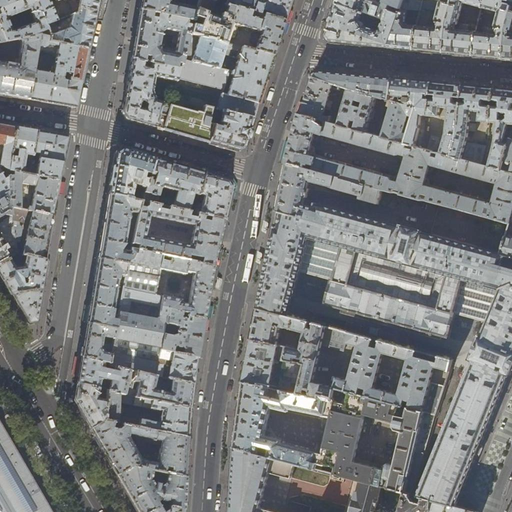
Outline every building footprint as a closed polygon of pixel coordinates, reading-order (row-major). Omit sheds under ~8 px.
[(39,36),(49,38),(45,25),(34,0),(0,0),(0,28),(5,42),(19,39),(39,36)] [(34,0),(45,25),(52,23),(56,21),(48,2),(53,0),(55,0),(55,1),(59,1),(62,0),(61,0),(34,0)] [(98,0),(75,0),(79,9),(95,12),(98,0)] [(140,0),(139,10),(157,14),(158,14),(159,9),(164,10),(163,15),(186,20),(193,22),(193,19),(196,9),(177,5),(170,4),(171,0),(140,0)] [(224,5),(213,2),(205,0),(198,0),(197,7),(196,9),(193,19),(203,22),(201,28),(195,27),(196,24),(192,23),(191,26),(189,35),(225,44),(231,27),(238,29),(239,27),(261,33),(260,35),(254,34),(251,43),(257,44),(254,52),(272,57),(273,53),(284,22),(224,5)] [(205,0),(213,2),(214,0),(225,0),(224,5),(284,22),(291,0),(205,0)] [(421,8),(423,0),(404,0),(401,10),(389,45),(343,29),(342,34),(328,30),(326,34),(326,36),(327,37),(329,41),(331,42),(409,50),(414,50),(416,26),(407,25),(405,22),(407,9),(420,10),(421,8)] [(401,10),(404,0),(338,0),(337,4),(363,13),(384,19),(385,20),(391,5),(401,10)] [(452,0),(423,0),(421,8),(438,11),(435,21),(436,23),(437,23),(437,28),(434,28),(433,22),(427,21),(424,27),(416,26),(414,50),(418,51),(443,53),(447,20),(452,0)] [(452,0),(447,20),(443,53),(469,56),(473,56),(475,32),(467,31),(467,25),(461,24),(458,30),(455,30),(455,24),(457,25),(463,3),(482,8),(483,0),(452,0)] [(505,31),(511,4),(511,1),(506,0),(483,0),(482,8),(498,12),(494,27),(495,29),(497,29),(496,34),(493,34),(493,32),(491,28),(485,27),(484,33),(475,32),(473,56),(477,57),(502,59),(505,31)] [(360,22),(363,13),(337,4),(332,19),(328,30),(342,34),(343,29),(389,45),(401,10),(391,5),(385,20),(384,19),(380,29),(376,32),(373,30),(368,28),(368,29),(364,27),(365,25),(364,25),(365,24),(360,22)] [(511,4),(505,31),(502,59),(511,60),(511,4)] [(95,12),(79,9),(78,13),(75,14),(71,15),(69,29),(56,34),(52,23),(45,25),(49,38),(49,42),(61,45),(62,40),(67,41),(68,43),(69,43),(69,46),(87,50),(91,32),(95,12)] [(159,17),(156,17),(157,14),(139,10),(134,40),(131,59),(174,68),(176,63),(182,64),(182,61),(189,35),(191,26),(185,25),(186,20),(163,15),(160,14),(159,17)] [(254,52),(225,44),(189,35),(182,61),(218,69),(221,59),(224,60),(225,56),(222,55),(224,48),(229,56),(238,59),(233,73),(231,72),(230,75),(232,76),(226,96),(256,104),(266,76),(272,57),(254,52)] [(36,51),(39,36),(19,39),(20,43),(17,65),(0,62),(0,94),(28,100),(33,72),(36,51)] [(49,38),(39,36),(36,51),(56,55),(52,75),(33,72),(28,100),(47,103),(75,108),(77,97),(84,65),(87,50),(69,46),(61,45),(49,42),(49,38)] [(180,70),(174,68),(131,59),(125,91),(122,114),(126,120),(140,124),(162,130),(170,105),(155,101),(152,93),(154,82),(175,87),(180,70)] [(218,69),(182,61),(182,64),(180,70),(175,87),(174,91),(206,100),(204,107),(205,108),(216,111),(252,119),(255,106),(256,104),(226,96),(221,95),(217,110),(205,107),(210,87),(222,91),(228,72),(218,69)] [(312,75),(312,76),(341,85),(349,87),(378,95),(391,99),(392,78),(357,75),(319,71),(316,73),(312,75)] [(341,85),(312,76),(311,78),(312,78),(308,92),(304,103),(303,102),(299,114),(330,123),(332,116),(331,116),(331,117),(324,115),(326,109),(331,110),(333,103),(332,101),(329,100),(332,88),(340,90),(341,85)] [(411,80),(392,78),(391,99),(416,107),(407,144),(408,144),(415,146),(416,146),(420,128),(422,115),(428,115),(431,82),(411,80)] [(447,84),(431,82),(428,115),(440,117),(441,107),(449,108),(448,108),(449,109),(446,134),(445,140),(432,137),(430,144),(424,142),(422,148),(452,156),(458,136),(462,85),(447,84)] [(478,87),(462,85),(458,136),(452,156),(482,165),(487,146),(467,143),(469,136),(470,120),(490,122),(494,88),(478,87)] [(356,120),(359,120),(356,130),(368,133),(378,95),(349,87),(338,125),(351,128),(353,119),(356,120)] [(511,90),(508,90),(494,88),(490,122),(497,122),(495,136),(489,166),(502,170),(508,144),(503,143),(508,124),(511,124),(511,90)] [(174,91),(170,105),(162,130),(179,135),(207,143),(216,111),(205,108),(204,107),(206,100),(174,91)] [(385,131),(383,137),(407,144),(416,107),(391,99),(387,115),(390,116),(386,131),(385,131)] [(236,151),(243,148),(248,131),(252,119),(216,111),(207,143),(236,151)] [(338,125),(330,123),(299,114),(294,132),(293,135),(293,137),(286,163),(384,189),(394,192),(395,187),(399,189),(402,189),(403,189),(402,194),(419,198),(510,222),(511,213),(511,238),(506,237),(501,254),(505,255),(511,257),(511,256),(511,131),(508,144),(502,170),(489,166),(482,165),(452,156),(422,148),(416,146),(415,146),(414,150),(413,150),(412,149),(410,148),(409,148),(407,148),(408,144),(383,137),(368,133),(356,130),(351,128),(338,125)] [(0,125),(0,144),(3,145),(0,161),(0,165),(7,171),(8,171),(11,157),(12,150),(16,128),(0,125)] [(25,130),(16,128),(12,150),(16,150),(17,152),(16,153),(16,154),(16,155),(17,156),(15,158),(11,157),(8,171),(22,174),(25,155),(33,157),(37,132),(25,130)] [(49,134),(37,132),(33,157),(32,161),(39,162),(39,159),(63,164),(65,151),(68,137),(49,134)] [(149,174),(154,159),(139,155),(121,149),(115,154),(110,186),(108,195),(141,202),(148,179),(143,178),(144,173),(149,174)] [(39,162),(32,161),(29,175),(59,181),(62,166),(63,164),(39,159),(39,162)] [(183,167),(154,159),(149,174),(148,179),(141,202),(148,204),(156,205),(160,189),(163,188),(175,192),(171,209),(190,213),(194,214),(194,211),(189,210),(193,194),(199,195),(199,194),(204,173),(183,167)] [(379,204),(384,189),(286,163),(281,191),(277,212),(282,213),(302,218),(305,205),(304,204),(306,197),(307,198),(310,188),(308,188),(310,181),(360,195),(360,196),(359,199),(379,204)] [(7,193),(10,193),(10,195),(7,195),(7,208),(9,207),(54,217),(57,196),(60,182),(59,181),(29,175),(22,174),(8,171),(7,171),(7,192),(7,193)] [(230,178),(206,171),(205,173),(219,177),(228,180),(232,187),(230,198),(232,199),(235,187),(230,178)] [(205,173),(204,173),(199,194),(201,194),(203,197),(200,198),(199,204),(197,203),(194,211),(194,214),(196,214),(204,216),(210,217),(224,221),(229,200),(230,198),(232,187),(228,180),(219,177),(205,173)] [(394,192),(384,189),(379,204),(395,209),(399,193),(394,192)] [(7,193),(7,192),(0,195),(0,222),(11,217),(9,207),(7,208),(7,195),(7,193)] [(141,202),(108,195),(103,226),(97,259),(127,264),(130,250),(122,248),(124,244),(129,218),(127,212),(138,214),(140,207),(141,202)] [(511,268),(502,266),(505,255),(501,254),(506,237),(510,222),(419,198),(414,214),(499,237),(495,252),(421,232),(422,231),(402,226),(401,227),(317,204),(317,203),(314,202),(314,204),(315,204),(314,207),(305,205),(302,218),(282,213),(281,219),(280,226),(274,224),(260,297),(258,308),(288,316),(291,305),(299,272),(332,280),(325,305),(448,338),(455,313),(487,322),(481,338),(479,338),(472,355),(471,359),(472,360),(418,496),(424,497),(456,506),(462,491),(479,450),(509,374),(511,375),(511,371),(511,268)] [(189,256),(201,258),(200,264),(214,267),(219,244),(224,221),(210,217),(209,222),(203,221),(204,216),(196,214),(195,219),(189,218),(190,213),(171,209),(168,208),(168,212),(159,210),(159,206),(156,205),(148,204),(147,209),(140,207),(138,214),(134,234),(132,239),(131,244),(140,246),(139,251),(145,252),(146,247),(151,249),(150,253),(188,260),(189,256)] [(9,207),(11,217),(11,221),(29,224),(22,255),(26,256),(23,267),(14,269),(8,259),(0,263),(0,276),(2,280),(11,295),(12,295),(17,303),(28,323),(36,322),(41,294),(50,241),(54,217),(9,207)] [(12,223),(11,221),(11,217),(0,222),(0,263),(8,259),(17,254),(15,243),(12,223)] [(18,224),(12,223),(15,243),(19,242),(22,226),(21,225),(19,226),(18,224)] [(174,311),(187,313),(187,315),(204,318),(209,293),(214,267),(200,264),(196,264),(196,262),(188,260),(150,253),(145,252),(139,251),(130,249),(130,250),(127,264),(125,276),(120,301),(119,305),(118,316),(115,329),(114,339),(113,344),(110,363),(109,366),(136,372),(156,376),(160,350),(164,330),(165,324),(168,309),(174,311)] [(127,264),(97,259),(92,291),(86,323),(115,329),(118,316),(112,316),(119,275),(125,276),(127,264)] [(380,341),(379,347),(373,346),(375,339),(288,316),(258,308),(255,323),(251,340),(272,344),(278,345),(281,327),(283,327),(304,333),(300,349),(288,347),(285,360),(305,364),(299,394),(319,398),(320,394),(333,397),(333,396),(334,394),(335,388),(341,390),(349,392),(403,406),(405,400),(411,402),(409,408),(436,415),(445,386),(431,383),(435,367),(449,371),(453,360),(439,357),(438,362),(416,356),(418,351),(380,341)] [(168,309),(165,324),(173,326),(177,328),(176,335),(172,336),(173,334),(170,334),(170,336),(166,335),(167,331),(164,330),(160,350),(173,352),(173,349),(175,347),(178,348),(181,347),(183,350),(182,355),(197,358),(201,339),(204,318),(187,315),(187,313),(174,311),(168,309)] [(115,329),(86,323),(84,339),(81,357),(110,363),(113,344),(110,343),(100,342),(101,337),(114,339),(115,329)] [(251,340),(248,359),(243,382),(271,387),(279,389),(282,390),(299,394),(305,364),(285,360),(288,347),(278,345),(272,344),(251,340)] [(173,352),(160,350),(156,376),(171,380),(193,384),(196,368),(197,358),(182,355),(173,352)] [(110,363),(81,357),(77,380),(76,384),(98,389),(100,378),(111,381),(108,391),(130,396),(133,382),(136,372),(109,366),(110,363)] [(156,376),(136,372),(133,382),(138,383),(135,397),(189,408),(190,405),(193,384),(171,380),(169,395),(167,392),(157,390),(153,392),(156,376)] [(332,473),(340,475),(345,476),(353,478),(384,486),(392,489),(400,491),(406,493),(412,494),(413,494),(436,415),(409,408),(403,406),(349,392),(346,403),(336,401),(333,396),(333,397),(320,394),(319,398),(299,394),(282,390),(280,398),(269,396),(271,387),(243,382),(239,415),(234,447),(332,473)] [(69,402),(76,413),(80,411),(73,400),(74,394),(76,385),(72,384),(69,402)] [(76,384),(76,385),(74,394),(73,400),(80,411),(81,414),(90,429),(105,420),(106,400),(96,398),(97,394),(103,395),(103,397),(106,397),(106,391),(98,389),(76,384)] [(130,396),(108,391),(106,391),(106,397),(106,400),(105,420),(188,438),(189,423),(189,408),(135,397),(130,396)] [(90,429),(113,468),(117,475),(133,466),(152,470),(167,474),(186,478),(188,438),(105,420),(90,429)] [(0,511),(51,511),(44,500),(37,487),(26,469),(14,448),(0,423),(0,511)] [(332,473),(234,447),(232,482),(230,511),(273,511),(260,509),(259,507),(269,472),(292,478),(295,466),(331,476),(332,473)] [(150,480),(152,470),(133,466),(117,475),(127,494),(138,511),(149,511),(158,507),(156,503),(160,500),(168,501),(167,506),(184,510),(185,489),(186,478),(167,474),(166,483),(160,487),(159,487),(154,486),(150,480)] [(375,511),(384,486),(353,478),(350,489),(349,489),(342,511),(375,511)] [(400,491),(392,489),(390,497),(397,499),(400,491)] [(406,493),(400,511),(478,511),(456,506),(424,497),(422,503),(415,501),(412,496),(412,494),(406,493)]
